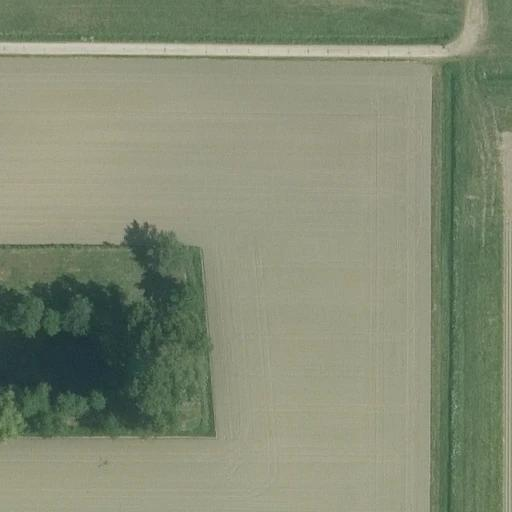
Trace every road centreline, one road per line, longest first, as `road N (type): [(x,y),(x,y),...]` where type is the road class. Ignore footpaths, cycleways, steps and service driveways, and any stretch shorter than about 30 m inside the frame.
road 1 (track): [(466,511),(466,46)]
road 2 (unclassified): [(0,48),(447,53)]
